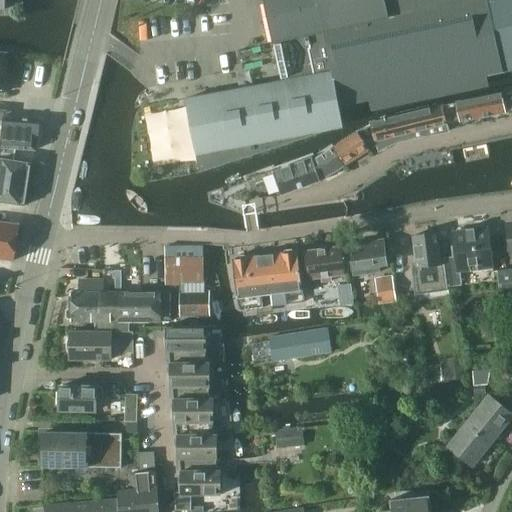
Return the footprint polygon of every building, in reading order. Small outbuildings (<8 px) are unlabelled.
[(511,0),(263,0),(277,62),(277,63),(281,81),(187,98),(192,127),(199,162),(200,170),(317,133),(345,127),(340,105),(368,99),(487,73),(511,68),(511,0)] [(511,88),(500,91),(505,110),(511,109),(511,88)] [(500,91),(442,104),(446,124),(505,110),(500,91)] [(373,124),(359,132),(369,149),(376,144),(375,140),(446,124),(442,104),(372,121),(373,122),(373,124)] [(165,155),(193,148),(184,109),(155,117),(165,155)] [(0,147),(1,147),(5,147),(16,148),(35,150),(36,138),(38,138),(40,120),(4,117),(2,132),(0,132),(0,147)] [(359,132),(336,144),(345,163),(369,149),(359,132)] [(314,157),(272,172),(281,194),(321,180),(320,179),(321,178),(345,163),(336,144),(314,158),(314,157)] [(0,147),(0,200),(24,205),(25,205),(32,163),(31,163),(14,160),(16,148),(5,147),(1,147),(0,147)] [(0,257),(12,260),(18,224),(0,220),(0,257)] [(444,259),(445,264),(448,288),(462,287),(460,273),(491,269),(489,248),(487,227),(453,231),(456,257),(444,259)] [(437,234),(414,237),(418,268),(412,269),(414,292),(448,288),(445,264),(441,264),(437,234)] [(382,264),(389,263),(386,237),(352,242),(357,272),(383,269),(382,264)] [(333,273),(346,272),(343,244),(307,248),(310,276),(323,274),(324,279),(333,278),(333,273)] [(179,285),(179,292),(205,292),(202,246),(165,246),(165,285),(179,285)] [(284,253),(268,255),(273,295),(275,306),(304,302),(298,251),(295,251),(292,248),(286,249),(283,252),(284,253)] [(236,259),(235,259),(241,307),(245,310),(275,306),(273,295),(268,255),(248,257),(245,255),(238,255),(236,258),(236,259)] [(511,293),(511,269),(498,271),(501,295),(511,293)] [(394,278),(376,280),(379,304),(397,301),(394,278)] [(72,306),(68,309),(68,316),(72,319),(72,320),(98,320),(98,331),(114,331),(114,320),(118,320),(117,291),(103,291),(103,280),(77,281),(77,291),(72,291),(72,306)] [(351,283),(339,285),(341,304),(353,303),(351,283)] [(144,291),(117,291),(118,320),(144,320),(144,291)] [(171,320),(171,291),(144,291),(144,320),(171,320)] [(179,292),(180,318),(210,318),(209,292),(205,292),(179,292)] [(167,350),(189,350),(189,363),(205,363),(206,350),(207,350),(207,346),(208,338),(206,331),(206,328),(167,327),(167,339),(167,350)] [(269,341),(252,344),(254,361),(273,359),(273,362),(332,352),(328,328),(269,337),(269,341)] [(67,343),(67,346),(67,347),(67,349),(68,351),(69,353),(70,355),(70,360),(112,360),(112,340),(123,340),(123,352),(133,352),(133,331),(114,331),(98,331),(70,331),(70,336),(69,338),(68,339),(67,343)] [(193,387),(193,399),(209,399),(209,387),(211,387),(211,384),(212,376),(210,368),(210,363),(205,363),(189,363),(171,362),(171,375),(171,387),(193,387)] [(463,378),(462,366),(450,367),(451,379),(463,378)] [(103,385),(58,385),(58,409),(95,409),(95,398),(103,398),(103,385)] [(138,393),(126,393),(125,420),(138,420),(138,393)] [(155,408),(155,393),(141,393),(140,415),(147,416),(147,408),(155,408)] [(511,413),(511,411),(489,394),(449,445),(473,464),(511,413)] [(174,422),(196,423),(196,434),(213,435),(213,423),(214,423),(214,419),(216,412),(214,405),(214,399),(209,399),(193,399),(174,399),(174,411),(174,422)] [(302,427),(275,430),(277,449),(304,445),(302,427)] [(44,466),(121,465),(121,432),(44,432),(44,466)] [(178,434),(178,446),(178,459),(181,459),(182,471),(216,471),(217,459),(218,459),(218,455),(220,448),(218,441),(217,435),(213,435),(196,434),(178,434)] [(158,511),(156,487),(153,451),(140,451),(142,471),(132,472),(134,488),(133,488),(134,496),(132,495),(133,511),(158,511)] [(182,493),(175,492),(177,510),(191,510),(191,495),(200,495),(206,496),(212,495),(221,495),(221,491),(223,484),(221,476),(221,471),(216,471),(182,471),(182,483),(182,493)] [(133,511),(132,495),(134,496),(133,488),(120,490),(120,497),(106,499),(107,511),(133,511)] [(434,511),(433,494),(395,497),(396,507),(386,507),(386,511),(434,511)] [(48,505),(48,511),(107,511),(106,499),(48,505)]
